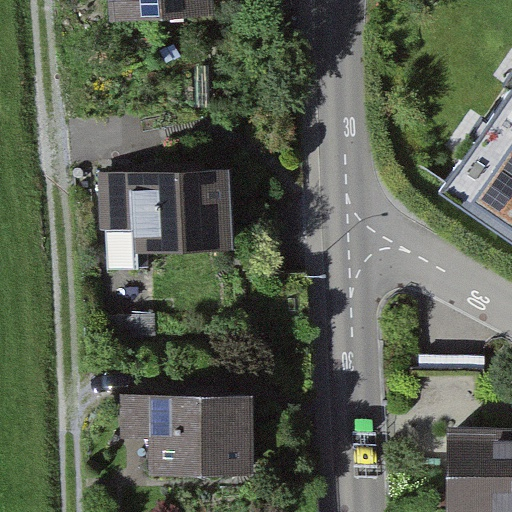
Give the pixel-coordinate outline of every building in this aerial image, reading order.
[(192,0),(79,0),(84,32),(195,18),(192,0)] [(511,84),(440,196),(511,244),(511,84)] [(232,170),(97,175),(99,233),(107,233),(108,273),(138,272),(137,254),(235,251),(232,170)] [(253,397),(118,396),(121,438),(152,439),(154,479),(254,478),(253,397)] [(511,511),(511,425),(433,430),(437,511),(511,511)]
